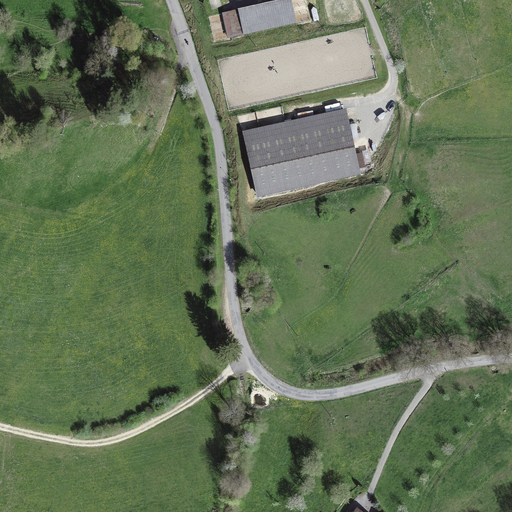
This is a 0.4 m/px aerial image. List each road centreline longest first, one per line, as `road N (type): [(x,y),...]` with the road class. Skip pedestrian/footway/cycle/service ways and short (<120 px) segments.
road 1 (residential): [(242,356),(214,129),(167,0)]
road 2 (unclassified): [(511,357),(314,395),(282,390),(242,356)]
road 3 (track): [(0,427),(102,442),(218,382),(242,356)]
